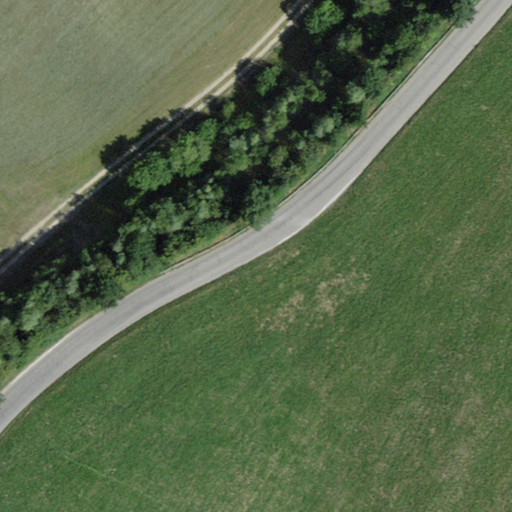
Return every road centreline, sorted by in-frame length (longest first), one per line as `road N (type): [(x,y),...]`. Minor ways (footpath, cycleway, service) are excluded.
road 1 (unclassified): [(498,0),(286,221),(121,314),(0,414)]
road 2 (track): [(0,252),(242,65),(302,0)]
